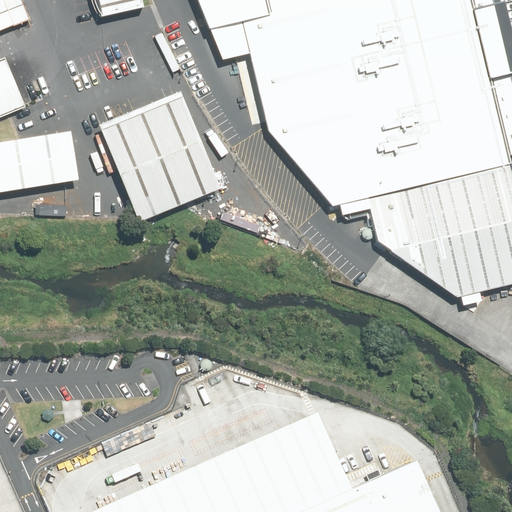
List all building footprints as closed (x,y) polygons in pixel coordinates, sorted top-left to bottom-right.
[(0,0),(0,31),(28,21),(19,0),(0,0)] [(86,0),(87,0),(89,10),(94,19),(95,19),(95,22),(138,13),(143,8),(140,0),(86,0)] [(333,206),(340,205),(511,163),(509,155),(511,154),(511,80),(510,74),(511,73),(511,31),(505,2),(494,4),(492,0),(198,0),(223,60),(250,53),(269,131),(333,206)] [(0,118),(26,109),(5,57),(0,58),(0,118)] [(219,191),(179,92),(98,124),(138,224),(219,191)] [(70,133),(0,144),(0,194),(78,182),(70,133)] [(511,167),(511,163),(340,205),(343,215),(371,209),(378,241),(458,297),(511,283),(511,167)] [(421,511),(403,469),(347,493),(315,422),(106,511),(421,511)]
